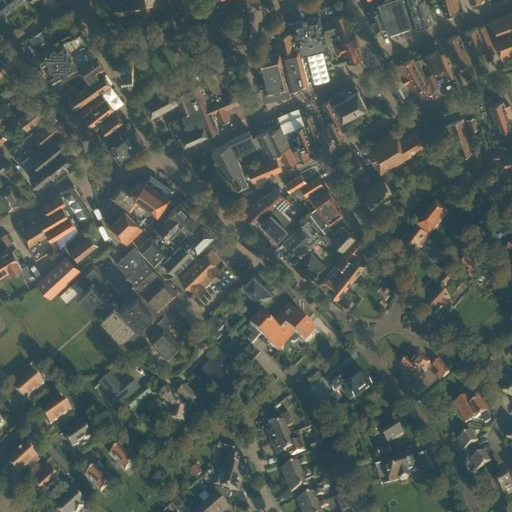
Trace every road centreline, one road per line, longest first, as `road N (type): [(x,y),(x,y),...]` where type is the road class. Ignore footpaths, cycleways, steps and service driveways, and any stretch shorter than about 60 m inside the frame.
road 1 (residential): [(365,339),(162,163),(87,0)]
road 2 (residential): [(390,325),(392,268),(329,155),(398,116)]
road 3 (residential): [(4,48),(98,160),(0,224)]
road 4 (residential): [(481,511),(440,439),(370,357),(365,339)]
road 5 (residential): [(511,4),(378,58)]
road 6 (residential): [(398,116),(511,78)]
